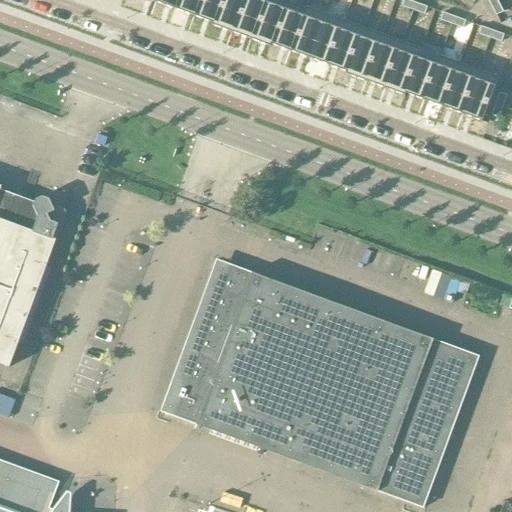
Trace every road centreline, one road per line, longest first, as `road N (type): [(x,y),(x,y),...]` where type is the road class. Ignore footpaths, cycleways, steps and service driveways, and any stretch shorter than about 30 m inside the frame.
road 1 (tertiary): [(511,236),(0,49)]
road 2 (residential): [(511,170),(46,0)]
